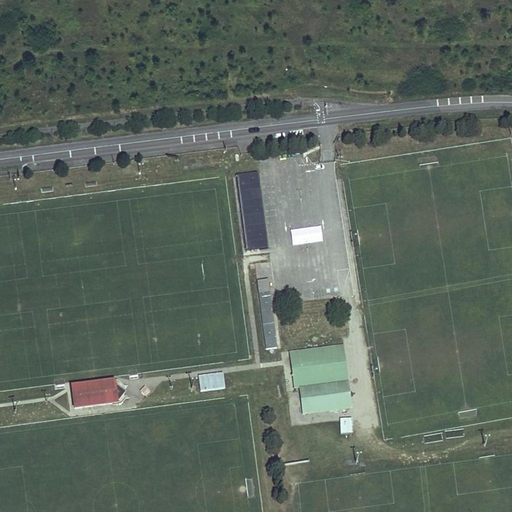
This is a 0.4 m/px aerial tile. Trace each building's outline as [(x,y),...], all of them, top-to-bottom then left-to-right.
[(236,176),(246,251),(267,249),(258,174),(236,176)] [(259,303),(271,301),(269,289),(257,290),(259,303)] [(278,348),(271,301),(259,303),(265,350),(278,348)] [(332,348),(341,409),(352,407),(343,347),(332,348)] [(290,354),(295,388),(302,387),(303,395),(302,396),(305,414),(341,409),(332,348),(290,354)] [(199,392),(225,389),(223,373),(197,377),(199,392)] [(115,381),(71,387),(74,411),(118,405),(115,381)]
